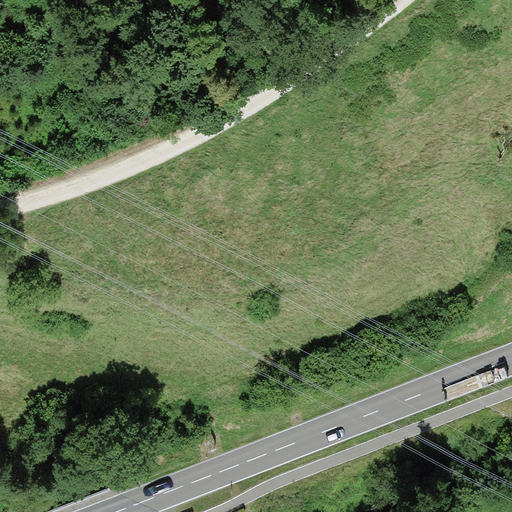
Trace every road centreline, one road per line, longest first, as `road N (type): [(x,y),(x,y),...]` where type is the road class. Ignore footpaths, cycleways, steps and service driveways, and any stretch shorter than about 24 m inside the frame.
road 1 (track): [(398,0),(356,38),(207,129),(82,186),(0,210)]
road 2 (primary): [(511,358),(115,511)]
